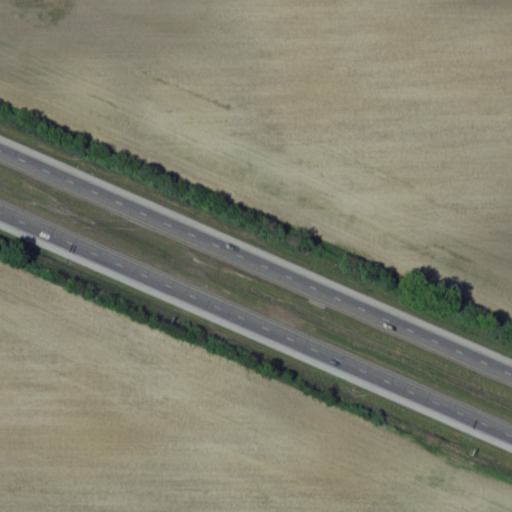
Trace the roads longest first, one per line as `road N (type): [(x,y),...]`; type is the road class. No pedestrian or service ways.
road 1 (motorway): [(0,212),(511,437)]
road 2 (motorway): [(511,375),(0,151)]
